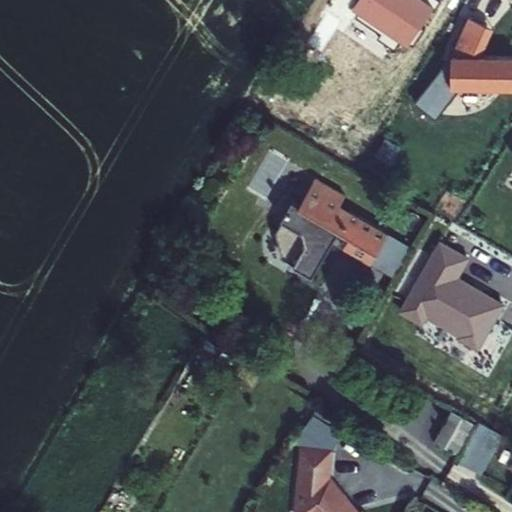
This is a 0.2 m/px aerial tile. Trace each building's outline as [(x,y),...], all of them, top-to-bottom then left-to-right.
[(358,0),(357,2),(383,19),(379,24),(397,36),(405,24),(416,32),(428,14),(423,11),(430,0),(358,0)] [(471,3),(454,41),(417,88),(438,105),(464,73),(511,73),(511,41),(482,41),(477,39),(489,11),(471,3)] [(295,257),(314,267),(333,233),(372,256),(391,223),(343,195),(349,186),(317,168),(301,195),(295,191),(283,210),(286,212),(279,222),(285,248),(295,253),(295,257)] [(442,229),(403,297),(424,309),(428,302),(462,321),(461,323),(480,334),(505,290),(471,271),(469,274),(457,266),(470,244),(442,229)] [(440,405),(424,432),(446,444),(461,417),(440,405)] [(469,418),(461,431),(484,443),(491,429),(469,418)] [(356,511),(357,507),(348,497),(342,502),(335,494),(337,492),(315,467),(317,435),(287,434),(284,470),(287,470),(284,502),(297,503),(304,511),(356,511)]
